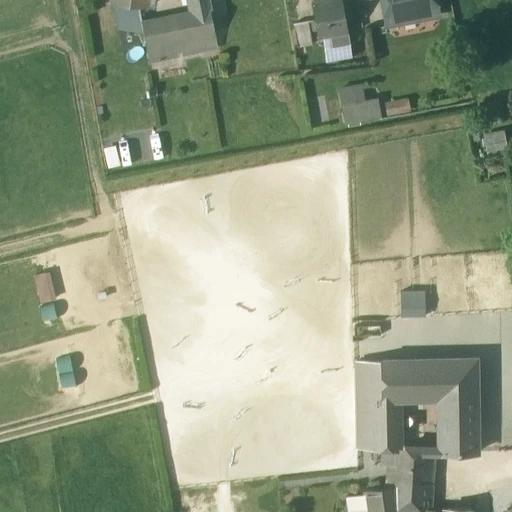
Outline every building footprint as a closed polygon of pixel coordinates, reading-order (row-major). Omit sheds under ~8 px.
[(207,0),(188,0),(191,13),(192,15),(210,11),(207,0)] [(341,0),(321,0),(311,2),(317,35),(329,33),(347,30),(341,0)] [(382,0),(386,17),(390,17),(397,21),(426,16),(430,9),(435,8),(432,0),(382,0)] [(210,11),(192,15),(191,13),(141,24),(146,52),(168,48),(180,45),(215,38),(210,11)] [(307,22),(293,25),(297,48),(312,45),(307,22)] [(347,30),(329,33),(331,46),(349,43),(347,30)] [(215,38),(180,45),(182,55),(217,48),(215,38)] [(331,46),(325,47),(327,61),(352,57),(349,43),(331,46)] [(168,48),(146,52),(147,62),(170,57),(168,48)] [(362,86),(340,90),(343,105),(364,101),(362,86)] [(364,101),(343,105),(346,123),(379,117),(375,99),(364,101)] [(485,133),(490,153),(510,148),(505,128),(485,133)] [(425,292),(402,292),(403,319),(426,319),(425,292)] [(475,360),(380,361),(377,399),(398,399),(435,398),(439,398),(475,397),(475,360)] [(380,361),(356,362),(357,447),(374,448),(374,449),(382,449),(389,450),(390,448),(398,449),(398,399),(377,399),(380,361)] [(475,397),(439,398),(440,436),(440,451),(458,451),(459,453),(476,453),(475,397)] [(398,449),(390,448),(389,450),(388,464),(387,479),(431,483),(432,482),(434,452),(398,449)] [(389,450),(382,449),(381,464),(388,464),(389,450)] [(431,483),(387,479),(386,491),(366,492),(368,508),(399,509),(430,510),(432,482),(431,483)]
